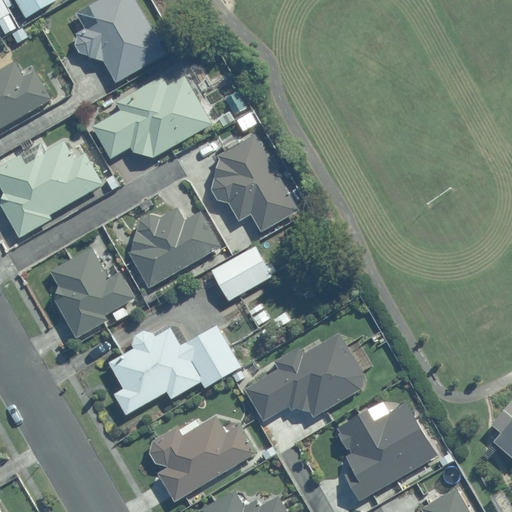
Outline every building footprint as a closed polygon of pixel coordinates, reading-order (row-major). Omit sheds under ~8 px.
[(0,0),(0,24),(6,35),(21,27),(12,11),(16,9),(10,0),(16,0),(29,21),(61,3),(58,0),(0,0)] [(81,56),(105,63),(118,86),(170,57),(137,0),(100,0),(90,5),(101,23),(79,35),(76,47),(81,56)] [(0,132),(54,103),(39,75),(26,82),(15,61),(0,69),(0,132)] [(120,110),(93,129),(113,163),(134,150),(137,155),(157,161),(217,123),(184,75),(169,85),(162,75),(116,105),(120,110)] [(300,213),(255,137),(212,163),(221,178),(211,184),(225,208),(229,205),(242,227),(255,219),(264,234),(300,213)] [(0,185),(10,202),(3,206),(22,241),(58,221),(56,217),(115,184),(95,150),(86,156),(79,143),(68,149),(64,143),(32,161),(29,154),(0,170),(0,185)] [(139,230),(136,232),(132,256),(151,289),(223,248),(202,211),(184,222),(177,209),(160,219),(156,211),(135,223),(139,230)] [(276,277),(257,246),(214,273),(233,304),(276,277)] [(110,281),(93,249),(53,271),(65,294),(56,298),(81,344),(117,324),(111,314),(137,300),(123,274),(110,281)] [(118,394),(130,416),(168,395),(172,402),(204,385),(207,391),(245,371),(221,326),(181,348),(172,330),(160,336),(160,335),(159,334),(158,334),(157,333),(156,332),(155,332),(154,332),(153,331),(152,331),(151,331),(150,331),(148,331),(147,331),(146,331),(145,331),(144,332),(143,332),(142,333),(141,333),(140,334),(139,335),(138,335),(138,336),(137,337),(136,338),(136,339),(135,340),(135,341),(135,342),(135,343),(134,344),(134,345),(134,347),(134,348),(135,349),(111,362),(126,389),(118,394)] [(341,336),(304,358),(299,349),(276,362),(282,372),(246,393),(265,425),(290,411),(321,418),(362,392),(366,377),(341,336)] [(511,449),(511,392),(506,388),(483,418),(493,426),(486,435),(509,454),(511,449)] [(346,475),(361,502),(443,458),(414,405),(379,424),(371,410),(338,429),(353,456),(349,458),(355,470),(346,475)] [(162,476),(177,503),(259,458),(241,427),(231,433),(222,418),(184,440),(175,425),(144,442),(159,469),(164,466),(168,473),(162,476)] [(288,511),(281,498),(262,509),(259,503),(247,509),(237,491),(203,511),(288,511)] [(470,511),(458,491),(421,511),(470,511)]
